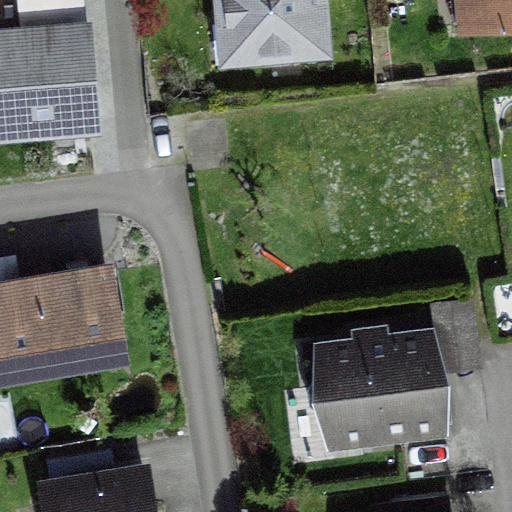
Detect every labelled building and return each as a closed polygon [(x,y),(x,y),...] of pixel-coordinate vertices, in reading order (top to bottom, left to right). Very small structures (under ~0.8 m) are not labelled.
[(342,0),(231,0),(238,69),(348,60),(342,0)] [(511,0),(473,0),(475,24),(511,21),(511,0)] [(94,29),(0,40),(0,134),(106,121),(94,29)] [(115,266),(0,284),(0,331),(7,376),(130,356),(115,266)] [(448,333),(324,352),(340,455),(463,437),(448,333)] [(149,511),(141,474),(52,492),(56,511),(149,511)]
